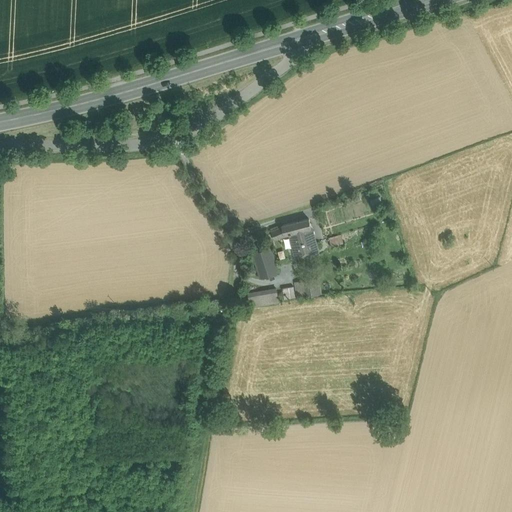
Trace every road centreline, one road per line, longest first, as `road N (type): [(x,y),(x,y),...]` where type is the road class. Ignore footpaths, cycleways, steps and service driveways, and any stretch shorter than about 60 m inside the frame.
road 1 (primary): [(0,123),(426,0)]
road 2 (track): [(176,136),(202,193),(232,227),(242,259),(195,511)]
